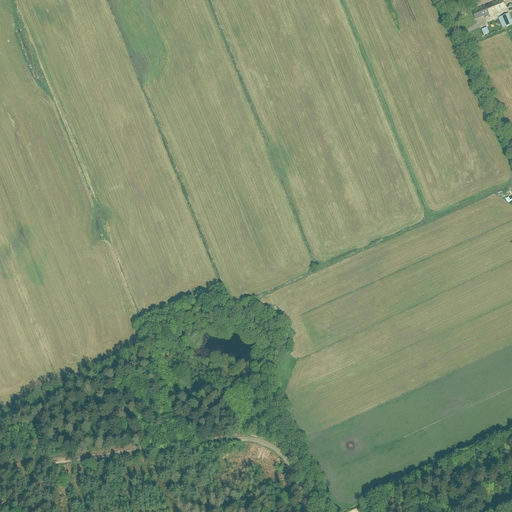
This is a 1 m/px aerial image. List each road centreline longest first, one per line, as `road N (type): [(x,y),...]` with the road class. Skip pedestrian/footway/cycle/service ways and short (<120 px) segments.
road 1 (track): [(0,468),(252,441),(281,454),(310,511)]
road 2 (track): [(239,440),(218,387),(172,385),(139,322)]
road 3 (tertiary): [(511,148),(441,0)]
